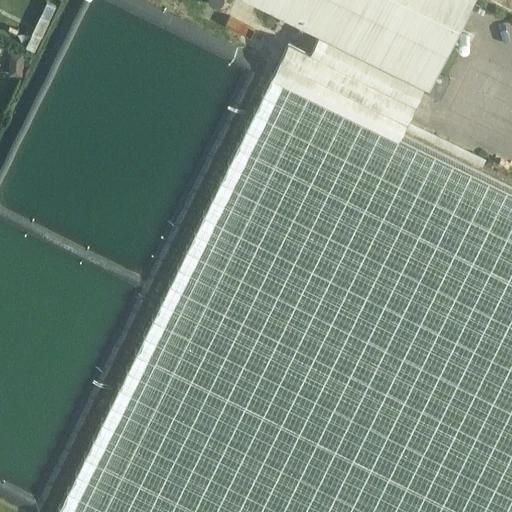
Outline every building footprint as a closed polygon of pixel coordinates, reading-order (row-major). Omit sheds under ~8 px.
[(511,511),(511,187),(401,133),(425,83),(429,85),(471,0),(255,0),(319,31),(310,49),(289,39),(56,511),(511,511)] [(246,8),(241,18),(260,28),(265,17),(246,8)] [(28,66),(38,66),(39,46),(28,46),(28,66)] [(11,51),(10,74),(21,75),(22,52),(11,51)] [(438,72),(428,92),(440,98),(450,78),(438,72)]
